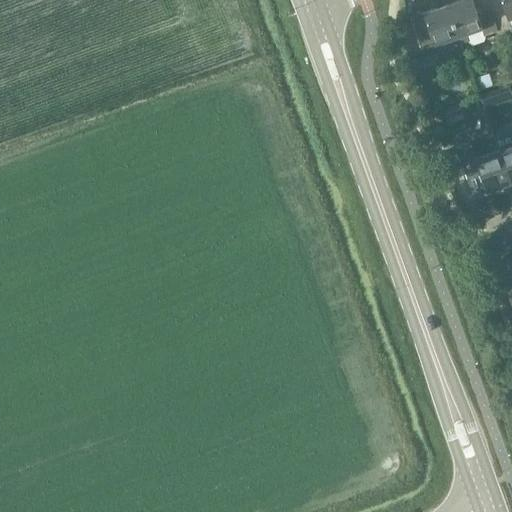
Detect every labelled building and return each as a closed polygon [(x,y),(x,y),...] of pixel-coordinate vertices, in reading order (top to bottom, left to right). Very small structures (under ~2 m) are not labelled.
[(497,30),(494,24),(486,0),(456,0),(446,4),(460,43),(469,40),(469,42),(473,44),(483,40),(484,36),(484,35),(497,30)] [(498,35),(511,29),(511,28),(509,19),(511,17),(511,0),(486,0),(494,24),(497,30),(498,35)] [(420,50),(457,37),(446,4),(409,17),(420,50)] [(488,73),(473,78),(477,90),(492,84),(488,73)] [(510,183),(498,152),(476,160),(469,142),(455,147),(473,197),(510,183)] [(511,147),(498,152),(510,183),(511,182),(511,147)] [(511,274),(502,278),(511,306),(511,274)]
